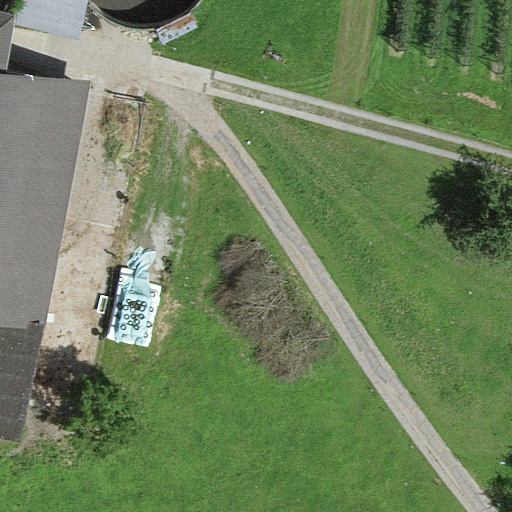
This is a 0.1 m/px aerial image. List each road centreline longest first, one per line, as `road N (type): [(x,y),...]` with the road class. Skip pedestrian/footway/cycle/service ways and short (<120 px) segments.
road 1 (track): [(482,511),(179,76)]
road 2 (track): [(511,171),(179,76)]
